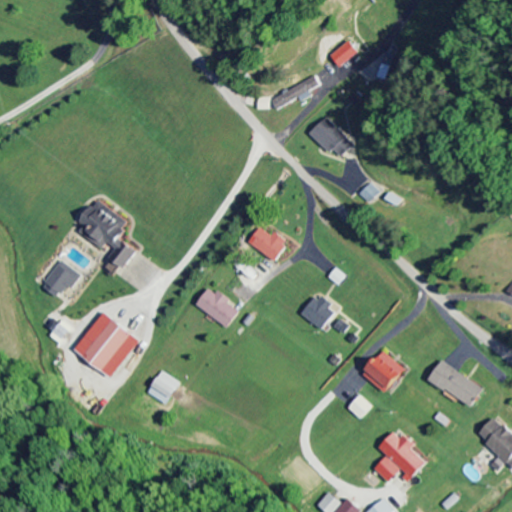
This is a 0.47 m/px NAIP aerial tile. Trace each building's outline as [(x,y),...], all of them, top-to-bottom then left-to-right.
[(360,54),(350,42),(332,57),(342,69),(360,54)] [(280,112),(302,99),(304,103),(324,91),(317,78),(275,102),(280,112)] [(356,145),(329,120),(315,135),(343,160),(356,145)] [(383,194),(373,185),(362,196),(371,206),(383,194)] [(141,252),(123,240),(134,223),(101,201),(85,224),(89,226),(84,234),(107,250),(111,244),(120,250),(113,260),(128,270),(141,252)] [(291,242),(277,234),(275,236),(262,229),(251,246),(279,263),(291,242)] [(72,287),(77,290),(87,277),(66,262),(47,288),(63,300),(72,287)] [(200,308),(232,329),(243,313),(232,306),(234,303),(213,288),(200,308)] [(332,310),(334,306),(318,296),(305,318),(327,330),(337,313),(332,310)] [(81,352),(117,380),(146,343),(110,314),(81,352)] [(352,326),(342,321),(337,329),(347,335),(352,326)] [(408,371),(386,352),(366,376),(388,395),(408,371)] [(487,391),(445,362),(432,381),(474,410),(487,391)] [(364,421),(376,408),(364,397),(352,410),(364,421)] [(481,436),(511,467),(511,431),(499,418),(481,436)] [(378,471),(393,485),(403,473),(414,482),(429,464),(414,451),(417,448),(398,432),(382,450),(390,457),(378,471)] [(321,509),(325,511),(340,511),(346,504),(332,494),(321,509)] [(397,511),(387,500),(372,511),(397,511)] [(364,511),(353,501),(341,511),(364,511)]
